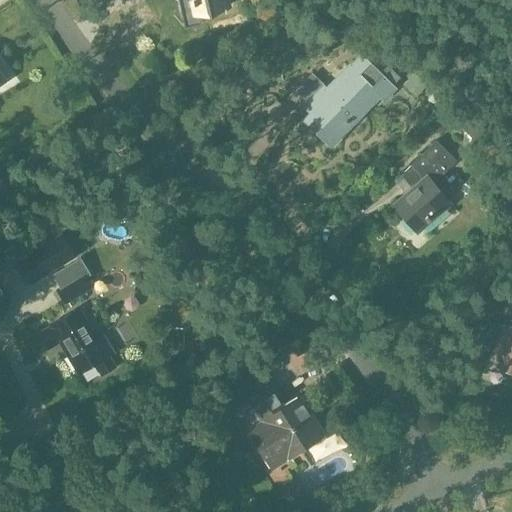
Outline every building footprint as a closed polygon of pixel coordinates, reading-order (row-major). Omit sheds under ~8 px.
[(225,0),(178,0),(179,2),(188,0),(194,0),(197,14),(228,7),(225,0)] [(318,109),(305,123),(332,149),(356,125),(350,119),(374,93),(381,99),(385,103),(398,89),(372,64),(371,65),(362,57),(353,67),(352,65),(328,90),(325,87),(310,101),(318,109)] [(415,74),(413,76),(405,84),(417,97),(427,86),(420,80),(415,74)] [(438,87),(437,88),(429,101),(438,107),(447,93),(447,92),(438,87)] [(437,141),(424,154),(402,176),(413,190),(394,206),(418,233),(451,204),(433,184),(457,162),(437,141)] [(75,257),(62,235),(17,261),(31,284),(75,257)] [(87,276),(58,293),(66,306),(95,289),(87,276)] [(53,328),(40,336),(48,349),(61,341),(70,356),(69,357),(77,370),(79,370),(81,374),(93,366),(100,377),(115,368),(109,357),(124,348),(113,330),(96,341),(78,311),(52,326),(53,328)] [(488,321),(475,355),(494,362),(511,368),(511,330),(506,328),(488,321)] [(322,435),(300,402),(286,410),(274,391),(254,403),(265,421),(249,431),(272,467),(322,435)] [(156,447),(128,463),(147,494),(174,477),(156,447)] [(307,498),(297,483),(282,493),(293,508),(307,498)] [(45,511),(67,511),(75,508),(62,487),(38,500),(45,511)] [(488,511),(500,510),(497,489),(486,490),(488,511)]
